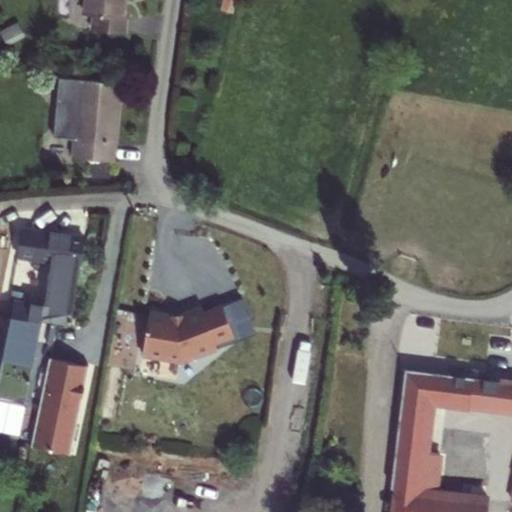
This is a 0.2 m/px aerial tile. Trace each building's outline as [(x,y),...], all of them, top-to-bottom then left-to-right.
[(123,16),(124,0),(85,0),(84,14),(93,15),(92,30),(125,33),(127,17),(123,16)] [(75,139),(73,157),(93,159),(111,161),(115,120),(117,120),(120,83),(59,77),(53,137),(75,139)] [(93,159),(91,176),(110,177),(112,161),(111,161),(93,159)] [(71,326),(84,239),(21,230),(17,255),(66,262),(62,287),(59,287),(56,309),(64,310),(62,325),(71,326)] [(242,299),(222,307),(234,337),(215,344),(217,350),(255,335),(242,299)] [(171,317),(150,313),(142,356),(181,363),(217,350),(215,344),(234,337),(222,307),(203,314),(201,308),(183,316),(171,317)] [(0,365),(2,366),(14,311),(0,308),(0,365)] [(511,383),(507,383),(511,357),(511,346),(511,330),(411,318),(405,370),(391,488),(394,489),(391,511),(487,511),(489,499),(435,493),(440,453),(425,451),(431,399),(511,409),(511,383)] [(31,446),(70,454),(89,366),(49,358),(31,446)] [(4,372),(0,393),(0,396),(29,401),(33,377),(4,372)]
